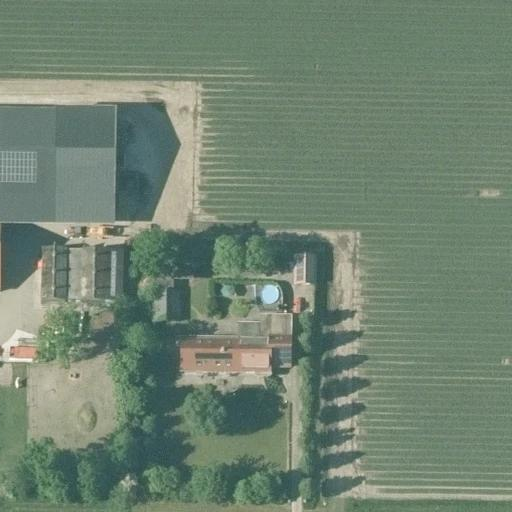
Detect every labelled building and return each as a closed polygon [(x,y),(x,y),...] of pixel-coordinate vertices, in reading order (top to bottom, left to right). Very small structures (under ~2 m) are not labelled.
[(0,119),(0,204),(53,205),(54,120),(0,119)] [(54,120),(53,205),(114,206),(116,121),(54,120)] [(120,254),(106,254),(81,254),(66,253),(41,253),(40,305),(119,306),(120,254)] [(295,260),(295,288),(314,288),(314,260),(295,260)] [(178,295),(169,295),(154,295),(154,323),(181,323),(180,310),(178,310),(178,295)] [(289,319),(284,319),(258,319),(258,327),(237,327),(237,345),(240,345),(239,375),(269,376),(269,368),(289,368),(289,319)] [(210,375),(210,345),(181,344),(180,375),(210,375)] [(240,345),(237,345),(210,345),(210,375),(239,375),(240,345)] [(297,379),(296,368),(278,370),(279,380),(297,379)]
